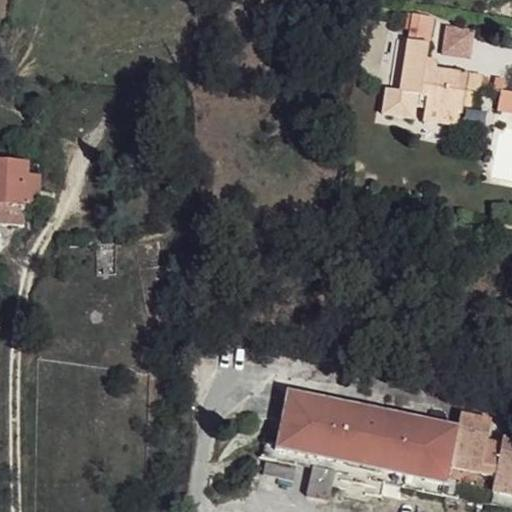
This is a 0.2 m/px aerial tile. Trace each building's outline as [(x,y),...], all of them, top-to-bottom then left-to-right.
[(439,56),(472,59),(474,27),(442,25),(439,56)] [(462,107),(475,108),(481,80),(424,69),(426,45),(405,43),(396,93),(381,91),(377,116),(405,122),(409,108),(421,108),(456,116),(460,117),(462,107)] [(502,83),(493,82),(490,94),(498,96),(494,114),(511,117),(511,97),(500,95),(502,83)] [(456,116),(421,108),(419,121),(453,128),(456,116)] [(136,155),(119,165),(127,177),(144,167),(136,155)] [(26,165),(0,163),(0,207),(25,210),(28,176),(26,165)] [(39,177),(28,176),(25,210),(24,215),(39,215),(39,177)] [(278,447),(275,461),(331,475),(384,486),(445,497),(449,482),(451,469),(457,429),(290,393),(278,447)] [(463,415),(460,420),(494,429),(496,422),(463,415)] [(457,429),(451,469),(497,479),(495,494),(511,497),(511,440),(506,439),(504,444),(492,441),(494,429),(460,420),(457,429)] [(267,444),(263,458),(275,461),(278,447),(267,444)] [(381,499),(384,486),(331,475),(330,486),(381,499)] [(461,485),(449,482),(445,497),(456,501),(461,485)]
